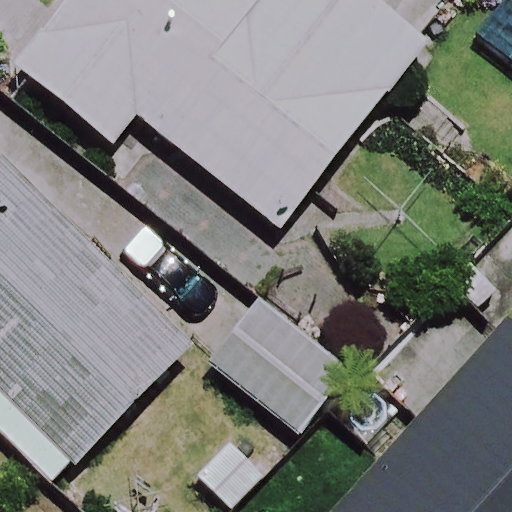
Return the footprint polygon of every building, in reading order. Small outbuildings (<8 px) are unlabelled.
[(73,0),(12,76),(107,153),(133,121),(277,238),(419,64),(340,0),(73,0)] [(183,363),(0,180),(0,442),(52,494),(183,363)] [(252,305),(170,245),(134,294),(217,354),(252,305)] [(350,382),(267,309),(212,371),(296,445),(350,382)] [(511,511),(511,343),(505,337),(346,511),(511,511)]
